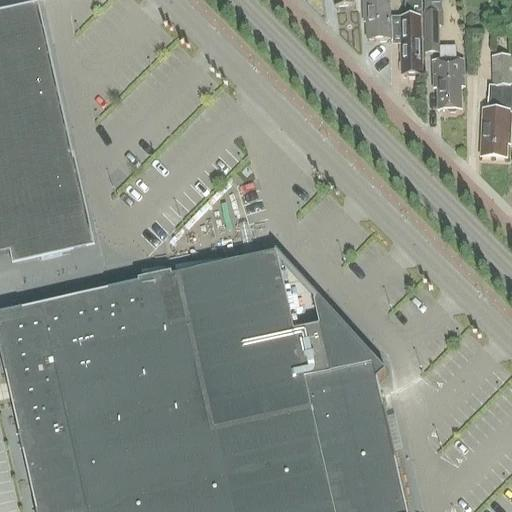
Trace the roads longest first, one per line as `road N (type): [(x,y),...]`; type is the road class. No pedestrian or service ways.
road 1 (unclassified): [(164,0),(511,344)]
road 2 (secondary): [(236,0),(511,275)]
road 3 (unclassified): [(511,232),(278,0)]
